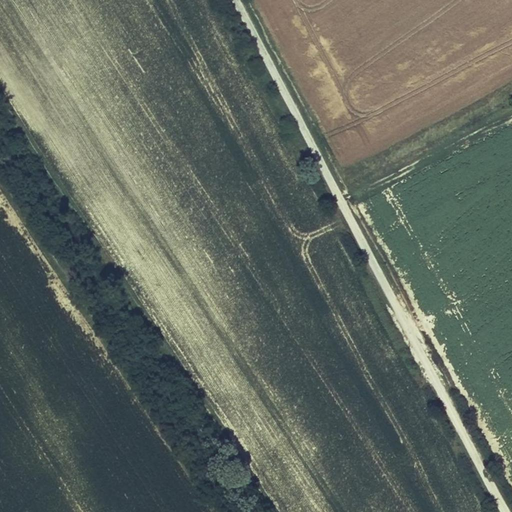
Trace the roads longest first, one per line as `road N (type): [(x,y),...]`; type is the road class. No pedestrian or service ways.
road 1 (unclassified): [(243,0),(509,511)]
road 2 (track): [(274,511),(0,94)]
